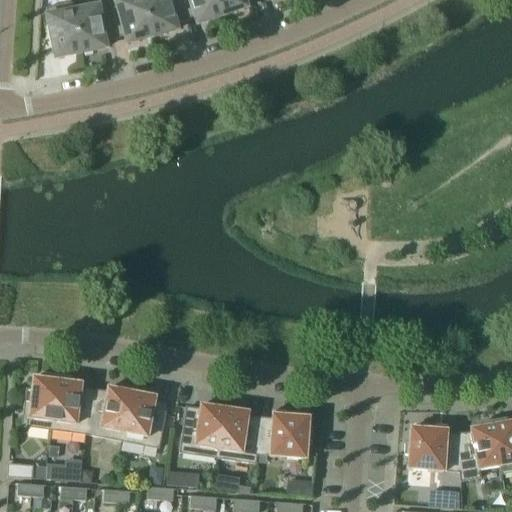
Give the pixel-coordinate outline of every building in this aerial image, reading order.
[(103,42),(113,40),(104,0),(94,0),(92,1),(93,9),(73,13),(71,5),(70,5),(79,54),(104,49),(103,42)] [(126,44),(150,38),(140,0),(104,0),(113,40),(124,37),(126,44)] [(173,24),(184,22),(177,0),(140,0),(150,38),(175,32),(173,24)] [(196,25),(220,17),(214,0),(177,0),(184,22),(194,18),(196,25)] [(242,2),(247,0),(214,0),(220,17),(244,9),(242,2)] [(54,59),(79,54),(70,5),(45,10),(54,59)] [(50,432),(56,379),(44,377),(43,381),(32,380),(30,392),(25,391),(21,428),(50,432)] [(85,436),(92,392),(79,390),(80,386),(68,384),(69,380),(56,379),(50,432),(85,436)] [(121,443),(131,391),(119,388),(118,392),(106,390),(105,394),(92,392),(85,436),(121,443)] [(131,391),(121,443),(157,450),(166,406),(153,403),(154,399),(142,397),(143,393),(131,391)] [(215,460),(223,411),(199,407),(198,411),(185,409),(178,454),(215,460)] [(254,456),(258,420),(246,418),(247,414),(223,411),(215,460),(254,466),(255,456),(254,456)] [(255,456),(254,466),(255,456),(268,457),(268,459),(304,461),(305,447),(309,447),(310,435),(306,434),(307,420),(283,418),(283,414),(271,413),(271,421),(258,420),(254,456),(255,456)] [(511,423),(505,425),(504,421),(492,423),(501,476),(511,473),(511,423)] [(501,476),(492,423),(480,425),(480,429),(469,431),(470,435),(457,435),(460,483),(479,480),(477,472),(499,468),(501,476)] [(460,483),(457,435),(445,436),(446,428),(434,427),(433,431),(409,430),(408,445),(404,444),(403,456),(407,457),(406,471),(442,474),(442,473),(458,474),(459,483),(460,483)] [(46,466),(45,481),(56,482),(57,472),(51,467),(46,466)] [(7,467),(6,479),(30,481),(31,468),(7,467)] [(150,472),(148,484),(160,486),(162,470),(153,469),(150,472)] [(81,472),(80,483),(90,484),(91,477),(87,473),(81,472)] [(166,474),(166,487),(175,487),(176,474),(166,474)] [(29,499),(29,487),(14,485),(14,486),(16,486),(15,498),(29,499)] [(29,487),(29,499),(41,500),(42,488),(44,488),(29,487)] [(72,502),(73,490),(57,489),(59,489),(58,501),(72,502)] [(159,502),(159,490),(144,489),(146,490),(145,501),(159,502)] [(73,490),(72,502),(84,503),(85,491),(87,491),(88,491),(73,490)] [(159,490),(159,502),(171,503),(172,491),(174,492),(174,491),(159,490)] [(115,505),(116,493),(100,492),(102,492),(102,504),(115,505)] [(116,493),(115,505),(127,506),(128,494),(131,494),(116,493)] [(442,494),(441,510),(458,510),(457,494),(442,494)] [(201,511),(202,499),(187,498),(189,499),(188,510),(201,511)] [(202,499),(201,511),(210,511),(214,511),(215,500),(217,501),(217,500),(202,499)] [(244,511),(245,502),(230,501),(230,502),(232,502),(231,511),(244,511)] [(245,502),(244,511),(257,511),(258,504),(260,504),(260,503),(245,502)]
